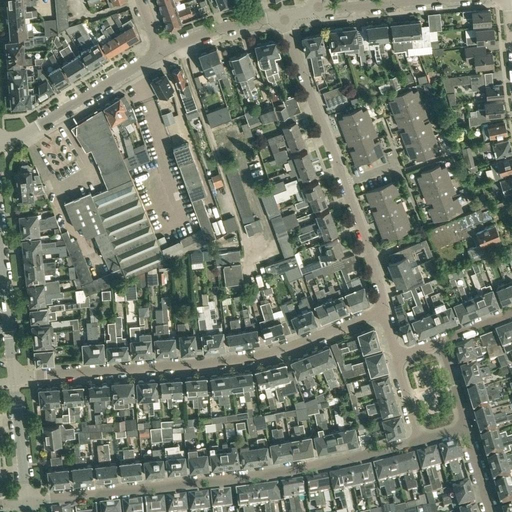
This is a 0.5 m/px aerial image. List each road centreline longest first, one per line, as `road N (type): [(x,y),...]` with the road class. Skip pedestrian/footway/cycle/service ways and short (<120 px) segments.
road 1 (residential): [(26,501),(266,476),(419,442)]
road 2 (residential): [(14,377),(241,359),(381,311)]
road 3 (residential): [(0,148),(161,51)]
road 4 (residential): [(342,185),(281,18)]
road 5 (residential): [(381,311),(342,185)]
road 6 (tertiary): [(14,377),(0,249)]
road 7 (tertiary): [(26,501),(14,377)]
road 8 (residential): [(161,51),(281,18)]
